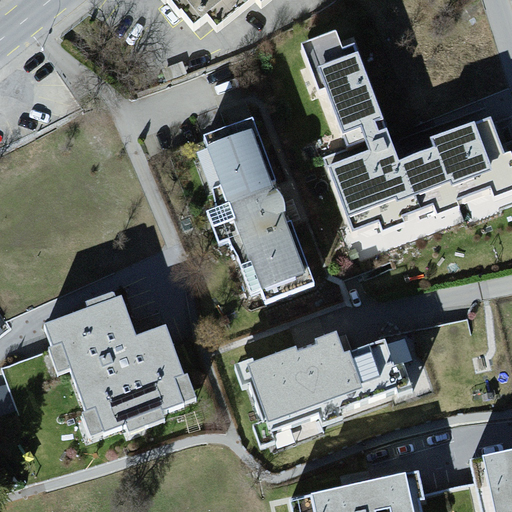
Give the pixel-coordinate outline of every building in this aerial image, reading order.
[(281,0),(152,0),(150,2),(187,45),(201,33),(212,45),(248,14),(255,22),(281,0)] [(332,41),(298,53),(317,102),(325,99),(349,162),(322,172),(347,239),(374,229),(380,245),(408,235),(398,220),(431,207),(439,224),(468,212),(463,201),(485,192),(492,209),(511,200),(511,155),(511,154),(502,155),(489,120),(423,144),(427,153),(394,165),(353,52),(338,58),(332,41)] [(253,120),(197,141),(201,151),(186,157),(208,213),(201,216),(214,252),(227,250),(248,305),(255,302),(261,318),(320,295),(253,120)] [(118,303),(37,330),(55,383),(70,378),(92,441),(190,407),(164,331),(131,342),(118,303)] [(337,337),(239,368),(264,445),(419,396),(400,339),(344,357),(337,337)] [(0,387),(0,415),(19,408),(9,384),(0,387)] [(511,511),(511,452),(468,462),(478,511),(511,511)] [(427,511),(418,474),(288,504),(289,511),(427,511)]
